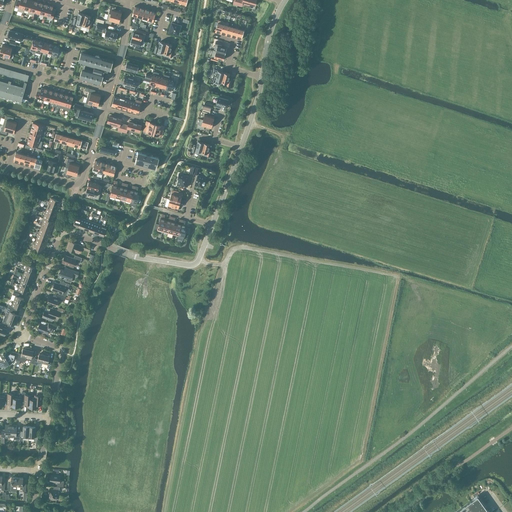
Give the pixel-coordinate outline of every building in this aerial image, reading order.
[(22,12),(23,10),(25,0),(20,0),(20,2),(18,1),(17,1),(15,7),(18,8),(18,11),(22,12)] [(28,14),(32,0),(31,0),(25,0),(23,10),(27,11),(27,13),(28,14)] [(34,15),(34,13),(38,2),(32,0),(28,14),(34,15)] [(45,16),(48,5),(42,3),(39,14),(45,16)] [(48,5),(45,16),(53,18),(55,12),(52,11),(53,7),(53,6),(48,5)] [(108,14),(120,18),(122,12),(115,10),(116,7),(110,6),(109,9),(110,9),(108,14)] [(150,11),(147,20),(153,21),(156,12),(150,11)] [(82,26),(85,15),(79,13),(77,19),(74,18),(73,24),(82,26)] [(118,23),(120,18),(108,14),(107,20),(106,20),(105,23),(111,25),(112,22),(118,23)] [(85,15),(82,26),(91,29),(92,23),(89,22),(91,16),(85,15)] [(181,24),(182,19),(178,18),(176,22),(177,22),(177,24),(172,23),(169,32),(178,34),(181,25),(180,25),(180,23),(181,24)] [(218,23),(215,32),(220,33),(224,22),(218,20),(218,23)] [(224,22),(220,33),(226,35),(228,26),(229,23),(224,22)] [(116,40),(118,33),(105,30),(106,25),(98,23),(96,27),(103,29),(102,32),(105,33),(104,37),(116,40)] [(136,32),(134,32),(132,38),(144,41),(146,32),(137,29),(136,32)] [(239,29),(236,38),(241,39),(244,30),(239,29)] [(26,34),(10,30),(9,32),(8,32),(8,35),(8,37),(21,41),(22,37),(25,38),(32,40),(33,35),(27,34),(26,34)] [(141,50),(144,41),(132,38),(130,44),(136,45),(135,48),(141,50)] [(35,52),(38,40),(33,39),(30,51),(35,52)] [(40,54),(43,42),(38,40),(35,52),(40,54)] [(163,55),(166,43),(160,41),(158,47),(155,46),(154,52),(163,55)] [(46,53),(48,43),(43,42),(40,54),(41,54),(41,52),(46,53)] [(216,51),(225,54),(227,48),(221,46),(222,43),(216,42),(215,45),(217,45),(216,51)] [(3,44),(1,50),(13,54),(15,48),(16,45),(13,44),(10,43),(9,46),(3,44)] [(51,54),(54,45),(48,43),(46,53),(51,54)] [(166,43),(163,55),(172,58),(173,51),(170,51),(172,45),(166,43)] [(61,56),(63,49),(59,48),(60,47),(54,45),(51,54),(57,56),(57,55),(61,56)] [(11,59),(13,54),(1,50),(0,53),(0,55),(6,58),(5,61),(11,62),(12,59),(11,59)] [(225,54),(216,51),(213,50),(211,60),(217,61),(218,58),(223,60),(225,54)] [(110,70),(113,62),(81,53),(79,61),(110,70)] [(137,72),(139,66),(127,62),(125,69),(137,72)] [(101,83),(103,75),(82,69),(80,77),(101,83)] [(153,71),(152,76),(151,79),(151,80),(150,84),(152,85),(152,86),(155,87),(159,75),(159,73),(153,71)] [(222,82),(224,72),(218,71),(216,76),(213,76),(212,82),(221,84),(222,82)] [(224,72),(222,82),(227,83),(227,86),(230,87),(231,81),(228,80),(230,74),(224,72)] [(166,90),(169,78),(170,76),(164,74),(163,77),(160,87),(162,88),(162,89),(166,90)] [(159,75),(155,87),(158,88),(159,87),(160,87),(163,77),(159,75)] [(135,87),(137,80),(126,77),(124,84),(135,87)] [(169,78),(166,90),(168,91),(169,89),(171,90),(171,89),(174,90),(176,83),(173,82),(174,80),(169,78)] [(8,83),(0,80),(0,95),(21,102),(27,83),(24,82),(23,87),(10,83),(11,81),(9,80),(8,83)] [(101,95),(94,93),(95,90),(85,87),(84,91),(89,92),(87,97),(99,101),(101,95)] [(44,100),(47,89),(41,88),(40,92),(37,91),(35,98),(44,100)] [(47,89),(44,100),(49,102),(52,91),(47,89)] [(54,103),(57,92),(52,91),(49,102),(54,103)] [(59,107),(63,94),(57,92),(54,103),(54,106),(59,107)] [(64,109),(68,95),(63,94),(59,107),(64,109)] [(68,95),(64,109),(69,110),(73,97),(68,95)] [(117,108),(120,98),(115,96),(114,96),(111,107),(112,107),(112,106),(117,108)] [(228,104),(229,101),(228,101),(228,99),(218,96),(216,104),(215,107),(220,108),(221,105),(226,107),(227,104),(228,104)] [(97,106),(99,101),(87,97),(86,103),(85,103),(84,106),(90,108),(91,105),(97,106)] [(120,98),(117,108),(122,109),(125,99),(120,98)] [(125,99),(122,109),(127,111),(130,101),(125,99)] [(136,100),(135,102),(132,112),(138,114),(141,101),(136,100)] [(75,104),(74,109),(77,109),(76,111),(75,116),(78,117),(92,120),(93,114),(82,110),(83,106),(75,104)] [(203,120),(212,122),(214,117),(205,114),(203,120)] [(3,124),(15,128),(17,122),(10,120),(11,117),(5,116),(4,119),(5,119),(3,124)] [(122,131),(124,124),(120,123),(121,119),(116,118),(109,116),(107,123),(119,126),(118,130),(122,131)] [(212,122),(203,120),(201,119),(199,125),(198,128),(204,130),(205,127),(211,128),(212,122)] [(153,134),(156,123),(152,122),(152,123),(147,121),(144,131),(147,132),(146,134),(152,136),(153,134)] [(32,128),(43,131),(44,125),(33,122),(32,128)] [(128,125),(124,124),(122,131),(126,133),(128,128),(139,132),(141,126),(134,124),(134,123),(129,122),(128,125)] [(156,123),(153,134),(162,136),(164,126),(159,125),(159,124),(156,123)] [(13,133),(15,128),(3,124),(2,130),(1,130),(0,133),(6,135),(7,132),(13,133)] [(43,131),(32,128),(30,133),(41,136),(43,131)] [(29,138),(40,141),(41,136),(30,133),(29,138)] [(60,142),(63,135),(56,133),(54,140),(60,142)] [(63,135),(60,142),(67,144),(69,137),(63,135)] [(69,137),(67,144),(73,146),(76,139),(69,137)] [(40,141),(29,138),(27,144),(41,147),(42,142),(40,141)] [(76,139),(73,146),(80,148),(82,141),(76,139)] [(82,141),(80,148),(86,149),(88,143),(82,141)] [(201,154),(204,142),(198,141),(196,147),(193,146),(192,152),(201,154)] [(204,142),(201,154),(210,157),(211,151),(208,150),(210,144),(204,142)] [(109,147),(109,145),(105,144),(105,146),(102,145),(100,151),(113,155),(115,148),(109,147)] [(156,169),(159,158),(138,152),(135,163),(156,169)] [(34,167),(37,158),(31,157),(29,166),(34,167)] [(37,158),(34,167),(40,169),(42,160),(37,158)] [(66,167),(78,171),(79,165),(73,163),(74,160),(68,158),(67,161),(68,162),(66,167)] [(53,173),(56,162),(50,160),(47,171),(53,173)] [(110,165),(108,174),(114,175),(116,166),(110,165)] [(76,176),(78,171),(66,167),(64,173),(64,172),(63,176),(69,177),(70,174),(76,176)] [(187,187),(190,177),(179,174),(177,179),(179,180),(177,185),(184,187),(184,186),(187,187)] [(205,177),(197,175),(194,186),(202,188),(203,188),(204,184),(204,182),(205,182),(205,181),(206,178),(205,177)] [(87,187),(101,191),(103,185),(106,186),(107,183),(101,181),(100,184),(89,181),(89,183),(88,182),(87,186),(88,186),(87,187)] [(115,198),(119,186),(113,185),(110,196),(115,198)] [(119,186),(115,198),(120,199),(124,188),(119,186)] [(101,191),(87,187),(86,193),(93,195),(92,198),(98,200),(101,191)] [(126,201),(129,189),(124,188),(120,199),(126,201)] [(129,189),(126,201),(131,202),(134,191),(129,189)] [(170,199),(180,202),(183,193),(172,190),(170,199)] [(134,191),(131,202),(130,205),(136,206),(137,202),(140,202),(142,196),(139,195),(139,194),(137,193),(138,192),(134,191)] [(46,202),(58,207),(61,200),(57,199),(57,200),(51,198),(50,201),(46,200),(46,202)] [(177,211),(180,202),(170,199),(167,208),(177,211)] [(56,212),(58,207),(46,202),(45,204),(48,205),(47,208),(56,212)] [(55,217),(56,212),(47,208),(46,211),(43,211),(42,212),(55,217)] [(53,222),(55,217),(42,212),(42,214),(44,215),(43,218),(44,219),(53,222)] [(78,227),(81,218),(76,216),(73,225),(78,226),(78,227)] [(83,228),(86,220),(81,218),(78,227),(78,226),(78,228),(81,229),(82,228),(83,228)] [(163,232),(166,220),(161,218),(157,230),(163,232)] [(40,221),(40,222),(52,227),(54,222),(53,222),(44,219),(43,222),(40,221)] [(88,230),(92,222),(86,220),(83,228),(85,229),(85,231),(88,232),(89,230),(88,230)] [(166,220),(163,232),(168,233),(171,222),(166,220)] [(40,222),(39,223),(39,224),(42,226),(41,229),(50,232),(52,227),(40,222)] [(94,232),(97,224),(92,222),(88,230),(89,230),(94,232)] [(171,222),(168,233),(173,235),(176,223),(171,222)] [(176,223),(173,235),(178,236),(182,225),(176,223)] [(98,235),(102,226),(97,224),(94,232),(95,233),(95,234),(98,235)] [(104,236),(105,232),(107,228),(104,227),(105,224),(103,224),(102,226),(98,235),(101,237),(102,235),(104,236)] [(182,225),(178,236),(177,238),(183,240),(187,227),(185,226),(185,225),(182,225)] [(48,237),(50,232),(41,229),(39,232),(36,231),(36,233),(48,237)] [(46,242),(48,237),(36,233),(35,234),(38,236),(37,239),(46,242)] [(44,247),(46,242),(37,239),(36,242),(33,241),(32,243),(44,247)] [(79,252),(82,246),(78,244),(70,241),(67,249),(75,252),(76,251),(79,252)] [(42,254),(44,247),(32,243),(31,244),(34,246),(33,249),(39,251),(39,252),(42,254)] [(74,258),(65,255),(62,263),(73,267),(75,261),(80,263),(82,258),(75,255),(74,258)] [(25,270),(34,273),(35,267),(27,264),(25,270)] [(79,272),(65,267),(64,270),(61,269),(58,277),(66,280),(67,277),(71,278),(72,274),(77,276),(79,272)] [(32,278),(34,273),(25,270),(23,275),(32,278)] [(30,283),(32,278),(23,275),(21,280),(30,283)] [(28,288),(30,283),(21,280),(20,285),(28,288)] [(55,282),(52,290),(60,293),(59,294),(65,296),(66,295),(65,295),(68,288),(70,284),(64,282),(63,285),(55,282)] [(26,293),(28,288),(20,285),(18,290),(26,293)] [(22,304),(23,305),(25,301),(23,301),(24,299),(18,297),(19,294),(14,292),(13,295),(16,296),(14,301),(22,304)] [(70,300),(54,294),(53,297),(50,296),(47,304),(56,307),(58,300),(63,301),(62,302),(68,304),(70,300)] [(20,309),(22,304),(14,301),(12,306),(9,305),(8,308),(14,310),(15,307),(20,309)] [(8,308),(5,316),(16,320),(18,315),(12,313),(14,310),(8,308)] [(57,318),(59,312),(49,309),(48,312),(44,311),(42,317),(52,320),(54,317),(57,318)] [(16,320),(5,316),(2,324),(8,326),(9,323),(14,325),(15,323),(16,323),(17,320),(16,320)] [(40,323),(37,330),(47,334),(48,331),(51,332),(52,328),(54,329),(55,325),(48,323),(47,326),(40,323)] [(25,361),(26,358),(29,348),(26,347),(25,349),(23,348),(22,354),(19,353),(17,359),(25,361)] [(34,363),(35,358),(35,357),(32,356),(34,351),(32,350),(32,349),(29,348),(26,358),(28,359),(28,360),(31,361),(31,363),(34,363)] [(0,355),(0,358),(1,361),(0,361),(0,364),(1,367),(3,367),(12,362),(13,363),(15,362),(18,353),(11,351),(11,352),(9,353),(8,351),(4,353),(0,355)] [(45,355),(44,355),(39,353),(38,359),(35,358),(34,363),(33,365),(34,365),(33,366),(36,367),(37,362),(42,364),(45,355)] [(45,355),(42,364),(42,366),(50,368),(51,362),(49,362),(50,356),(48,356),(48,354),(45,353),(44,355),(45,355)] [(25,395),(25,392),(22,392),(22,397),(16,396),(16,408),(18,409),(19,408),(19,407),(21,407),(22,401),(25,401),(25,395)] [(8,393),(8,400),(10,400),(10,406),(11,406),(11,407),(12,408),(16,408),(16,396),(14,396),(15,394),(8,393)] [(28,395),(25,395),(25,401),(27,401),(27,407),(33,408),(33,397),(28,397),(28,395)] [(39,395),(39,398),(33,397),(33,408),(38,408),(39,402),(41,402),(42,396),(39,395)] [(10,436),(11,425),(5,425),(5,431),(2,431),(2,438),(8,438),(8,436),(10,436)] [(20,440),(20,432),(17,432),(17,425),(11,425),(10,436),(14,436),(14,439),(20,440)] [(29,439),(29,426),(23,426),(23,433),(20,432),(20,440),(23,441),(23,439),(29,439)] [(35,427),(29,426),(29,439),(34,439),(34,441),(37,441),(38,434),(35,433),(35,427)] [(63,487),(64,481),(60,480),(60,476),(56,475),(52,475),(51,475),(50,482),(57,482),(57,486),(63,487)] [(17,491),(17,486),(17,477),(12,477),(11,483),(8,483),(8,490),(17,491)] [(17,477),(17,486),(20,487),(20,489),(22,489),(22,491),(26,491),(26,484),(23,484),(23,478),(17,477)] [(59,490),(60,487),(54,486),(53,489),(49,489),(48,499),(56,500),(57,490),(59,490)] [(455,511),(488,511),(477,496),(455,511)]
